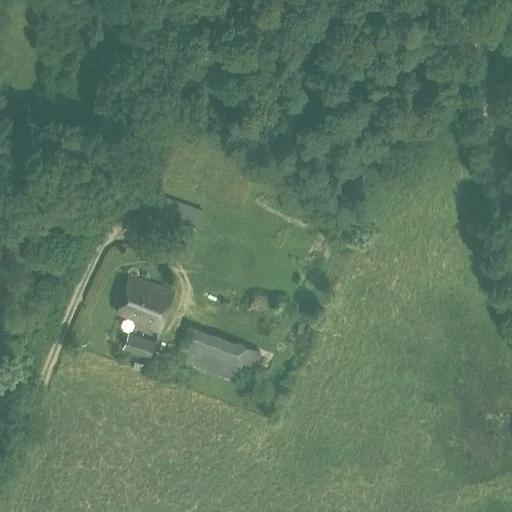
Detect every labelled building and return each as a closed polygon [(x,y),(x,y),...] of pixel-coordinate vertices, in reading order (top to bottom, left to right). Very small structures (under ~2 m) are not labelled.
[(152,224),(183,235),(186,226),(197,231),(204,210),(162,196),(152,224)] [(136,324),(158,333),(174,292),(130,276),(117,313),(138,320),(136,324)] [(248,308),(267,315),(272,300),(253,293),(248,308)] [(176,361),(236,382),(243,362),(248,347),(188,325),(176,361)] [(122,348),(149,359),(155,342),(129,331),(122,348)] [(248,347),(243,362),(253,365),(258,351),(248,347)]
